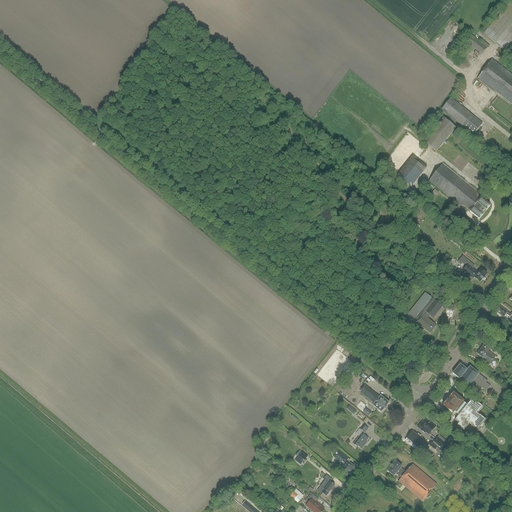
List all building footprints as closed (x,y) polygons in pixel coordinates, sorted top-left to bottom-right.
[(508,54),(511,48),(511,0),(484,33),(508,54)] [(466,41),(482,54),(489,45),(483,39),(481,42),(472,34),(466,41)] [(511,73),(492,59),(477,79),(494,92),(494,91),(511,104),(511,73)] [(451,98),(441,110),(463,127),(473,136),(477,132),(479,133),(482,129),(480,127),(483,124),(472,115),(451,98)] [(424,142),(437,152),(456,128),(444,118),(424,142)] [(411,155),(397,177),(412,186),(421,173),(422,174),(427,165),(411,155)] [(479,220),(490,206),(481,199),(481,198),(477,195),(478,193),(443,164),(429,181),(461,208),(463,206),(470,212),(479,220)] [(414,234),(420,226),(417,224),(410,232),(414,234)] [(484,277),(486,274),(481,269),(477,273),(472,268),(474,266),(462,256),(458,260),(466,266),(463,270),(471,277),(472,276),(479,282),(482,279),(483,280),(485,278),(484,277)] [(436,320),(438,317),(445,309),(442,307),(434,300),(425,293),(405,318),(407,319),(406,320),(407,321),(408,322),(415,321),(417,322),(416,323),(430,334),(436,326),(428,319),(430,316),(433,318),(436,320)] [(508,312),(498,305),(494,310),(504,318),(505,316),(506,317),(507,315),(510,317),(511,315),(508,312)] [(484,345),(477,354),(481,358),(481,359),(486,363),(489,366),(496,357),(487,351),(489,348),(484,345)] [(486,392),(490,386),(486,383),(487,381),(479,375),(479,374),(470,367),(467,370),(460,365),(451,376),(458,381),(468,388),(473,382),(482,389),(482,388),(486,392)] [(381,413),(390,403),(381,396),(380,397),(365,386),(360,392),(374,404),(373,406),(381,413)] [(482,425),(485,420),(480,416),(479,416),(477,414),(482,407),(475,402),(474,403),(471,401),(467,406),(462,403),(463,401),(453,393),(443,406),(453,414),(454,412),(458,416),(455,420),(459,423),(457,425),(464,431),(469,424),(471,426),(477,431),(480,427),(480,428),(482,425)] [(354,414),(357,411),(350,405),(347,408),(354,414)] [(363,412),(368,417),(372,413),(367,408),(363,412)] [(429,435),(436,426),(431,422),(429,424),(424,419),(417,428),(425,434),(426,432),(429,435)] [(353,444),(357,447),(358,446),(361,449),(369,439),(363,435),(365,433),(368,429),(363,425),(360,429),(363,431),(353,444)] [(428,445),(429,445),(420,437),(421,436),(418,434),(417,435),(412,432),(405,441),(417,451),(417,450),(421,454),(428,445)] [(440,448),(446,442),(439,436),(432,443),(437,447),(438,446),(440,448)] [(437,447),(432,443),(431,442),(429,445),(428,445),(434,450),(437,447)] [(455,450),(451,447),(446,453),(450,456),(455,450)] [(347,476),(354,467),(349,463),(350,461),(338,451),(333,456),(340,461),(335,468),(339,471),(340,470),(347,476)] [(301,465),(308,456),(302,452),(295,460),(301,465)] [(395,462),(387,471),(394,477),(396,474),(402,479),(396,485),(401,488),(403,486),(422,502),(437,485),(412,465),(406,473),(401,469),(402,467),(395,462)] [(321,494),(322,492),(326,495),(328,493),(335,486),(331,483),(334,480),(327,475),(323,479),(325,480),(320,486),(321,487),(317,491),(321,494)] [(304,496),(296,490),(290,497),(298,504),(304,496)] [(312,511),(322,511),(324,510),(314,502),(317,499),(310,494),(304,501),(308,504),(306,506),(312,511)]
